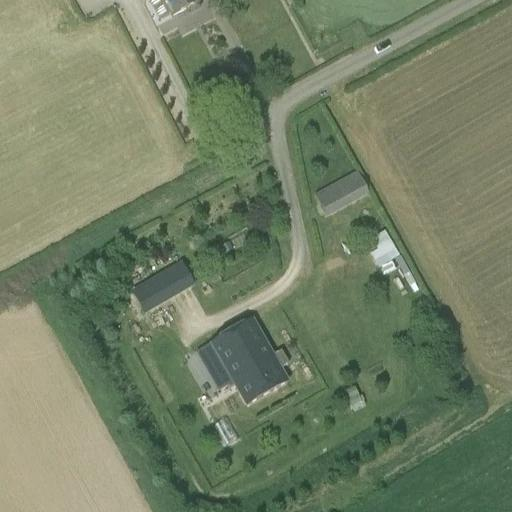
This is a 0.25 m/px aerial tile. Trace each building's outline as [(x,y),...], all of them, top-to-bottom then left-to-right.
[(160,0),(172,19),(200,3),(198,0),(160,0)] [(368,196),(356,173),(314,196),(326,219),(368,196)] [(381,232),(368,239),(375,251),(366,256),(375,271),(396,259),(381,232)] [(130,294),(144,317),(159,308),(146,285),(130,294)] [(251,323),(210,347),(219,361),(185,381),(197,403),(226,386),(240,412),(246,408),(287,384),(280,372),(288,366),(280,353),(271,357),(251,323)]
